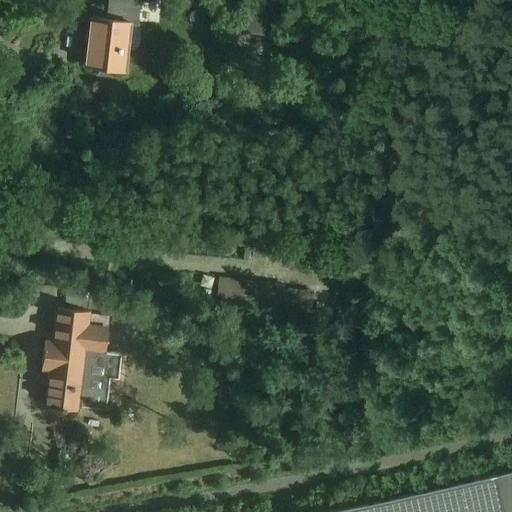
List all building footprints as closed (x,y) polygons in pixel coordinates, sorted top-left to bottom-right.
[(83,66),(126,72),(128,51),(138,52),(139,41),(144,40),(144,30),(142,23),(138,24),(140,0),(107,0),(106,19),(89,16),(83,66)] [(238,33),(275,37),(276,30),(282,31),(285,11),(278,11),(278,10),(242,5),(238,33)] [(353,270),(356,243),(254,232),(252,249),(246,248),(243,262),(251,263),(252,258),(353,270)] [(493,260),(511,260),(511,242),(493,242),(493,260)] [(216,306),(298,314),(300,289),(284,288),(284,285),(219,279),(216,306)] [(61,298),(80,300),(81,291),(62,289),(61,298)] [(80,408),(106,411),(110,379),(119,380),(121,354),(105,353),(108,326),(90,325),(91,313),(56,308),(51,341),(45,341),(41,372),(48,373),(44,407),(79,412),(80,408)]
